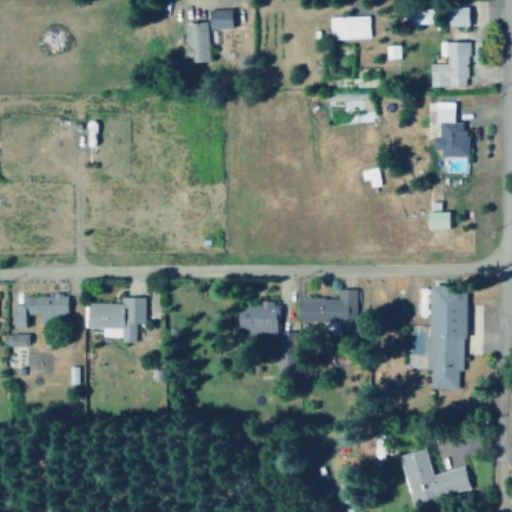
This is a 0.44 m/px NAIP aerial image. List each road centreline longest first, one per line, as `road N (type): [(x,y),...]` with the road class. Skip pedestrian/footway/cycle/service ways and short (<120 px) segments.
road 1 (residential): [(505,249),(442,257),(0,260)]
road 2 (residential): [(496,434),(511,20)]
road 3 (residential): [(496,434),(511,463),(503,508),(496,434)]
